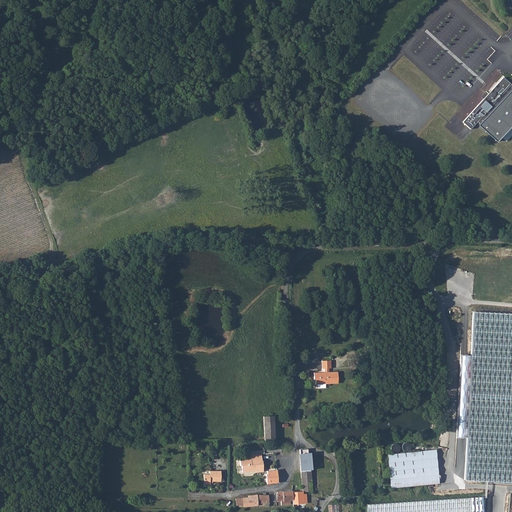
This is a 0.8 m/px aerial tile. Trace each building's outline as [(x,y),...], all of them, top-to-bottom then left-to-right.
[(511,82),(511,84),(503,77),(488,93),(487,92),(485,93),(483,96),(485,97),(463,121),(471,129),(478,121),(479,123),(498,141),(511,124),(511,82)] [(471,329),(463,480),(511,483),(511,314),(464,313),(463,328),(471,329)] [(328,368),(331,368),(330,360),(322,361),(322,369),(324,369),(324,372),(314,373),(314,380),(315,380),(316,384),(338,383),(337,372),(329,372),(328,368)] [(265,440),(275,439),(273,416),(262,416),(264,440),(265,440)] [(400,449),(397,443),(391,446),(394,452),(400,449)] [(299,449),(300,462),(302,491),(312,491),(311,474),(310,466),(309,466),(308,455),(306,455),(306,449),(299,449)] [(437,451),(389,455),(393,490),(440,485),(437,451)] [(248,456),(240,457),(242,471),(255,470),(256,471),(264,471),(263,460),(262,460),(261,453),(250,453),(251,457),(248,458),(248,456)] [(265,473),(266,484),(277,482),(276,470),(267,470),(267,473),(265,473)] [(208,484),(208,482),(219,481),(219,471),(208,471),(208,475),(202,475),(202,484),(208,484)] [(277,502),(281,502),(281,506),(282,506),(289,505),(289,501),(293,500),(292,492),(292,490),(278,491),(276,492),(277,502)] [(302,494),(302,491),(292,492),(293,500),(293,504),(303,503),(303,499),(306,499),(305,494),(302,494)] [(258,506),(258,504),(268,503),(268,495),(248,496),(249,499),(249,506),(258,506)] [(368,506),(368,511),(484,511),(483,498),(368,506)]
